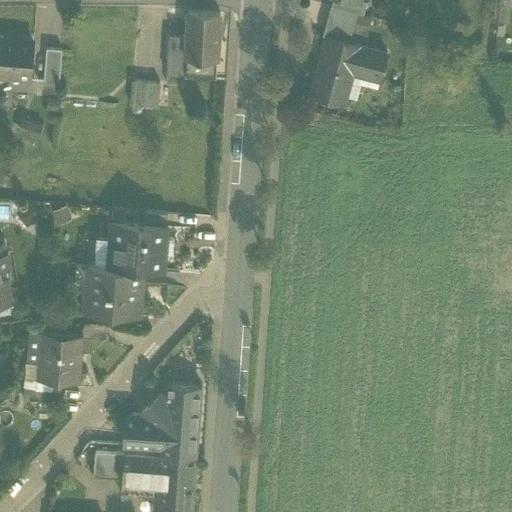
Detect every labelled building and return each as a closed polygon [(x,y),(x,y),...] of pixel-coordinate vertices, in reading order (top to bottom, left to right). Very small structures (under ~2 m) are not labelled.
[(332,0),(331,3),(356,10),(363,12),(366,0),(332,0)] [(509,0),(501,0),(500,18),(508,19),(509,0)] [(356,10),(331,3),(324,28),(349,36),(356,10)] [(219,10),(189,9),(187,34),(186,55),(216,56),(219,10)] [(187,34),(168,33),(166,82),(185,83),(185,73),(215,75),(216,56),(186,55),(187,34)] [(4,35),(0,34),(0,74),(31,77),(34,42),(3,39),(4,35)] [(360,42),(329,34),(321,61),(319,61),(311,92),(344,101),(350,77),(353,65),(381,72),(387,51),(359,43),(360,42)] [(62,47),(46,46),(43,78),(59,80),(62,47)] [(377,85),(381,72),(353,65),(350,77),(377,85)] [(160,81),(132,79),(130,103),(158,105),(160,81)] [(25,116),(19,131),(38,140),(44,125),(25,116)] [(33,200),(19,206),(26,224),(40,218),(33,200)] [(167,212),(145,210),(144,223),(166,225),(167,212)] [(144,223),(111,220),(109,237),(107,265),(143,268),(163,269),(167,225),(166,225),(144,223)] [(109,237),(100,236),(97,264),(107,265),(109,237)] [(0,254),(0,310),(10,309),(5,278),(11,277),(7,253),(5,254),(0,254)] [(87,263),(77,262),(73,308),(84,309),(87,263)] [(97,264),(87,263),(84,309),(140,314),(143,268),(107,265),(97,264)] [(107,325),(83,323),(82,334),(82,335),(106,336),(107,325)] [(82,334),(41,331),(29,330),(27,359),(38,360),(37,376),(78,379),(82,335),(82,334)] [(199,384),(168,382),(167,393),(166,408),(197,410),(199,384)] [(56,388),(24,385),(23,397),(55,400),(56,388)] [(138,409),(141,413),(165,415),(166,408),(167,393),(162,388),(138,409)] [(197,410),(166,408),(165,415),(163,448),(163,452),(194,454),(197,410)] [(141,413),(125,412),(123,446),(163,448),(165,415),(141,413)] [(162,455),(146,453),(95,449),(93,474),(122,476),(120,489),(143,491),(144,473),(161,474),(162,455)] [(194,454),(163,452),(162,455),(161,474),(159,492),(157,511),(176,511),(190,511),(195,454),(194,454)] [(161,474),(144,473),(143,491),(159,492),(161,474)]
